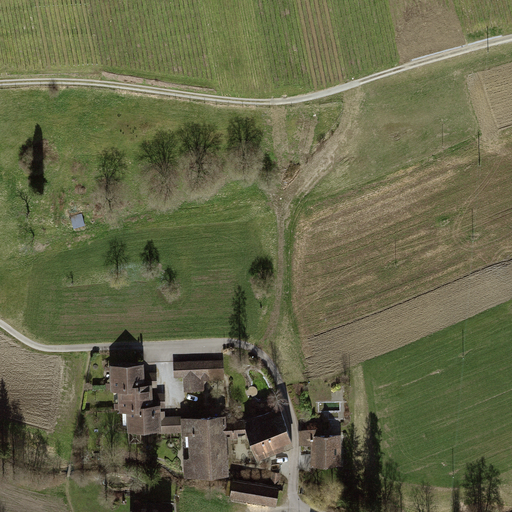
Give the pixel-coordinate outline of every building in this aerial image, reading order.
[(112,287),(104,284),(99,295),(107,298),(112,287)] [(222,361),(175,363),(176,375),(185,375),(186,391),(205,390),(204,379),(223,378),(222,361)] [(143,365),(113,367),(114,390),(121,390),(122,412),(130,411),(131,431),(158,430),(161,430),(160,411),(160,408),(152,408),(151,388),(144,388),(143,365)] [(279,410),(246,422),(250,433),(259,458),(293,445),(279,410)] [(165,411),(160,411),(161,430),(158,430),(158,433),(182,432),(182,416),(166,417),(165,411)] [(226,417),(184,419),(185,447),(191,447),(192,475),(229,473),(227,436),(226,422),(226,417)] [(250,433),(246,422),(245,421),(226,422),(227,436),(244,436),(250,433)] [(301,432),(301,445),(314,444),(314,465),(342,464),(341,436),(317,437),(317,431),(301,432)] [(281,473),(273,472),(272,481),(280,482),(281,473)] [(230,480),(227,495),(276,504),(279,490),(230,480)] [(136,503),(135,511),(172,511),(173,506),(136,503)]
